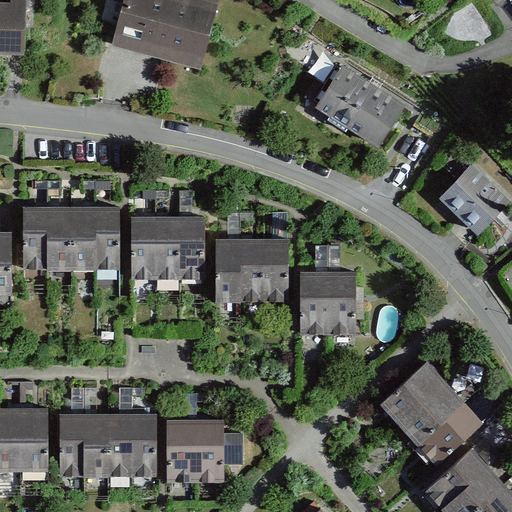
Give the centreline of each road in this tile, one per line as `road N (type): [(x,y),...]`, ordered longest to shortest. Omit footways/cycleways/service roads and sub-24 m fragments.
road 1 (residential): [(0,113),(187,140),(320,181),(423,244),(470,288)]
road 2 (residential): [(0,370),(249,376),(289,442)]
road 3 (residential): [(289,442),(414,348),(470,288)]
